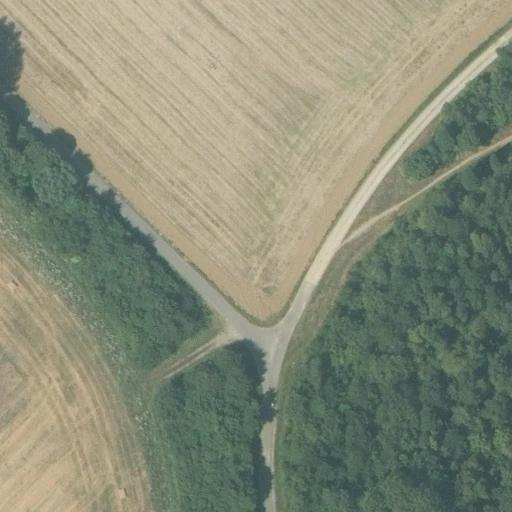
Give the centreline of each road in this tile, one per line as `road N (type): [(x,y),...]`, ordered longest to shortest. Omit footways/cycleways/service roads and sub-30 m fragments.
road 1 (track): [(0,97),(268,355),(268,511)]
road 2 (track): [(268,355),(375,175),(511,34)]
